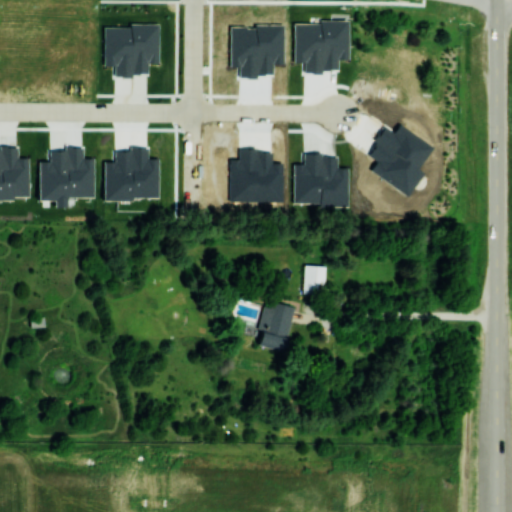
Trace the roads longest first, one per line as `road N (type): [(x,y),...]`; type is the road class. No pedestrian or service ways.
road 1 (secondary): [(498,220),(500,449)]
road 2 (secondary): [(498,0),(498,220)]
road 3 (residential): [(194,0),(194,202)]
road 4 (residential): [(195,111),(0,111)]
road 5 (residential): [(340,112),(195,111)]
